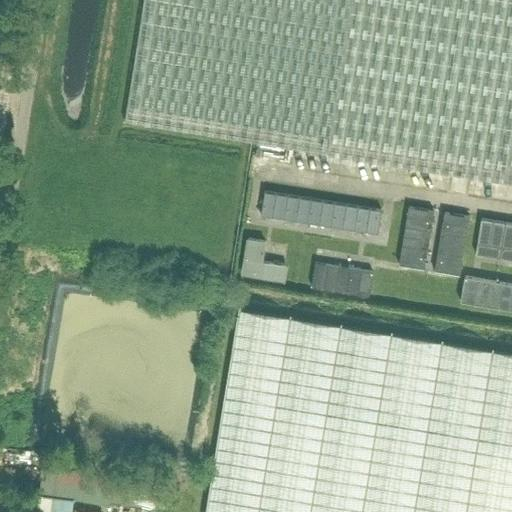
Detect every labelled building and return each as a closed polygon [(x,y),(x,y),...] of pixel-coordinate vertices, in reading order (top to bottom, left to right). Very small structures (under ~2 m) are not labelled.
[(511,0),(143,0),(125,119),(511,181),(511,0)] [(260,214),(284,218),(287,194),(264,190),(260,214)] [(307,221),(311,198),(287,194),(284,218),(307,221)] [(334,202),(311,198),(307,221),(330,225),(334,202)] [(334,202),(330,225),(354,229),(358,205),(334,202)] [(354,229),(377,233),(381,209),(358,205),(354,229)] [(407,206),(403,229),(402,235),(428,239),(433,210),(407,206)] [(438,241),(463,245),(468,216),(443,212),(438,241)] [(504,222),(491,220),(481,218),(475,253),(499,257),(504,222)] [(511,222),(504,222),(499,257),(511,259),(511,222)] [(428,239),(402,235),(397,264),(423,269),(428,239)] [(244,238),(239,274),(282,280),(285,265),(261,261),(264,241),(244,238)] [(463,245),(438,241),(433,270),(458,274),(463,245)] [(372,270),(315,262),(311,286),(368,294),(372,270)] [(511,297),(511,288),(511,285),(464,277),(460,300),(497,307),(499,295),(511,297)] [(511,288),(511,297),(499,295),(497,307),(511,309),(511,288)] [(511,511),(511,352),(240,308),(235,332),(206,511),(511,511)]
